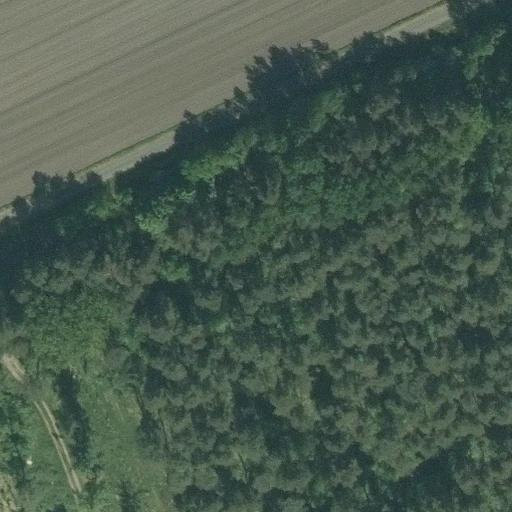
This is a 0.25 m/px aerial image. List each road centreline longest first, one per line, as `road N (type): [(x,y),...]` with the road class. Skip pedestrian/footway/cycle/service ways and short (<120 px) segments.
road 1 (track): [(0,229),(485,0)]
road 2 (track): [(77,511),(25,384),(0,353)]
